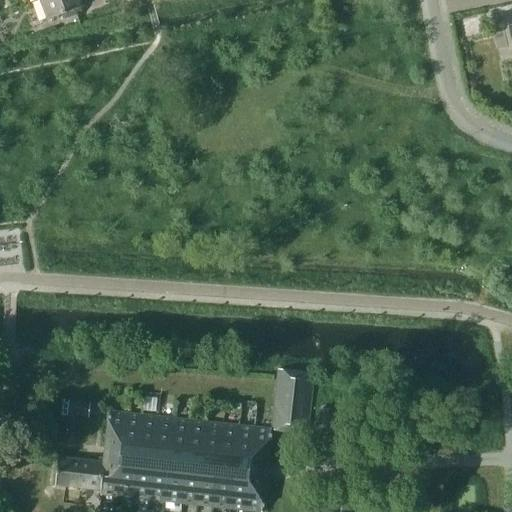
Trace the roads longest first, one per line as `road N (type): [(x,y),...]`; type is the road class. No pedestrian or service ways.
road 1 (residential): [(271,467),(511,459)]
road 2 (residential): [(511,142),(474,128),(453,108),(430,0)]
